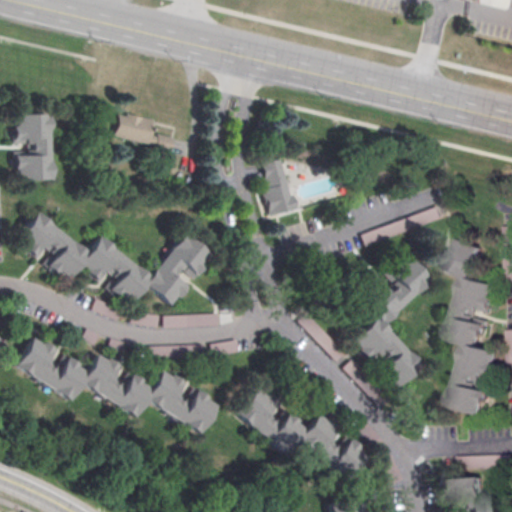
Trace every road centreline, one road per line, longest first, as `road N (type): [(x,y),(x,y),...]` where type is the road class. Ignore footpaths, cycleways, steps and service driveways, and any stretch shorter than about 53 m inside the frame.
road 1 (residential): [(237,195),(281,323),(396,449),(411,511)]
road 2 (secondary): [(308,74),(0,0)]
road 3 (residential): [(281,323),(130,335),(0,287)]
road 4 (secondary): [(511,120),(308,74)]
road 5 (residential): [(225,55),(214,141),(223,188),(237,195)]
road 6 (residential): [(237,195),(238,133),(256,62)]
